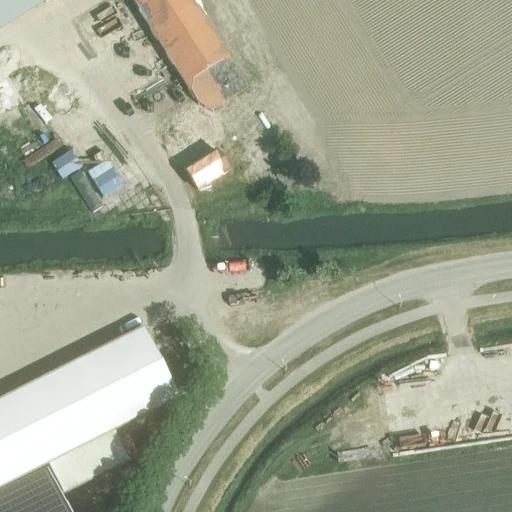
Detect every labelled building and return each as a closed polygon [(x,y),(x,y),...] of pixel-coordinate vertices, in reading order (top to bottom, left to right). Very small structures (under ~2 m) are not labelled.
[(0,0),(0,18),(29,0),(0,0)] [(188,0),(130,0),(127,2),(145,26),(196,105),(157,129),(183,172),(184,171),(197,193),(228,173),(212,148),(228,138),(211,112),(246,89),(188,0)] [(78,103),(58,116),(68,132),(88,119),(78,103)] [(53,163),(63,179),(83,166),(72,151),(53,163)] [(82,171),(72,177),(93,213),(103,207),(82,171)] [(142,329),(0,400),(0,489),(47,467),(62,498),(128,465),(113,435),(178,402),(142,329)] [(66,511),(46,471),(33,478),(0,493),(0,511),(66,511)]
